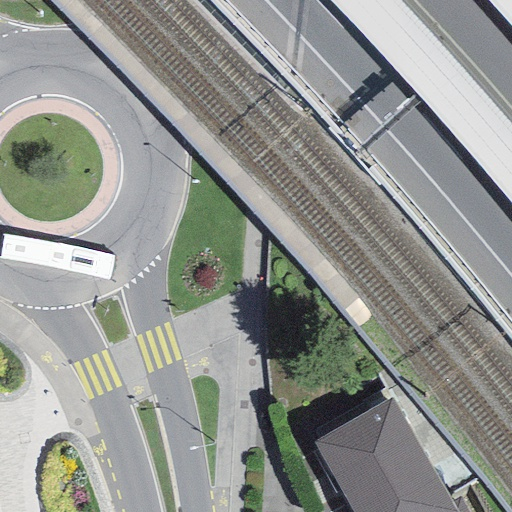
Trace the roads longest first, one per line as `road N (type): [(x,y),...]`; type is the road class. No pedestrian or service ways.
road 1 (motorway): [(314,0),(511,221)]
road 2 (primary): [(193,511),(179,429),(140,296),(134,225)]
road 3 (primary): [(17,271),(85,356),(140,511)]
road 4 (secondary): [(152,170),(201,0)]
road 5 (primary): [(152,170),(149,141),(121,91),(71,62)]
road 6 (secondary): [(192,0),(166,34),(141,48),(71,62)]
road 7 (primary): [(17,271),(70,271),(117,246),(134,225)]
